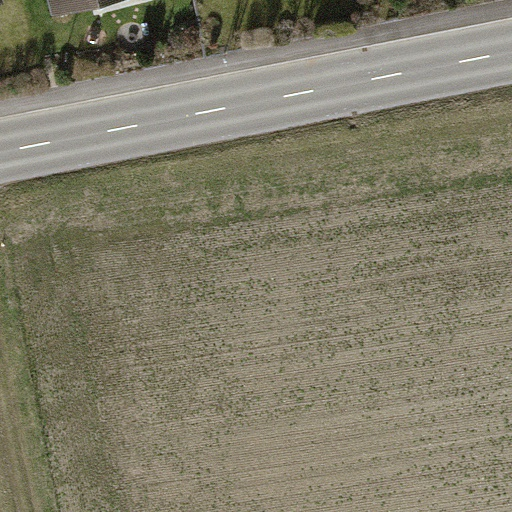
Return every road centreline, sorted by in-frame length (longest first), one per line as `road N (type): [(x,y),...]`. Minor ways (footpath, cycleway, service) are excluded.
road 1 (secondary): [(0,153),(511,54)]
road 2 (track): [(0,375),(26,511)]
